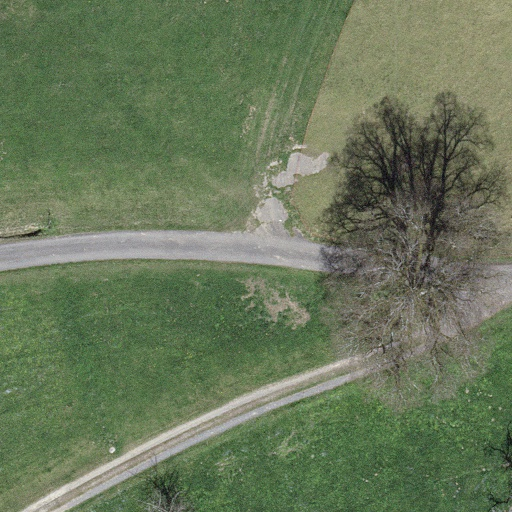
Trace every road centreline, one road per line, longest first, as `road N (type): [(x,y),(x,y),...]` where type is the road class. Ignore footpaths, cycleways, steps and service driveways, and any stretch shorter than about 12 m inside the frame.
road 1 (track): [(511,290),(166,435),(38,511)]
road 2 (unclassified): [(0,264),(171,242),(511,284)]
